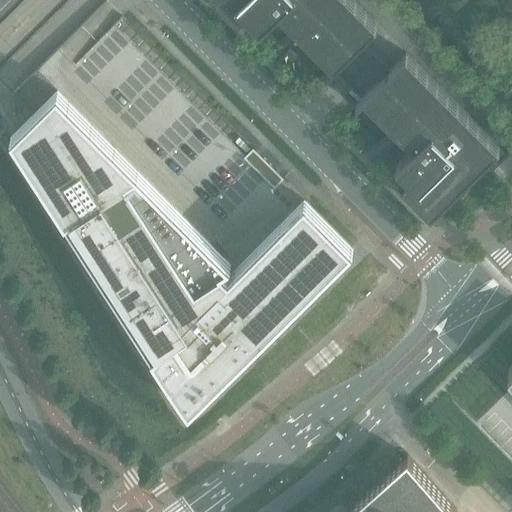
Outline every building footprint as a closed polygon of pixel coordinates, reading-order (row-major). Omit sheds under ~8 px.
[(0,0),(0,24),(24,0),(0,0)] [(278,10),(333,65),(325,73),(326,74),(377,24),(353,0),(216,0),(244,27),(245,26),(240,21),(246,14),(260,28),(278,10)] [(364,97),(413,146),(395,164),(409,178),(403,185),(398,180),(397,181),(431,215),(499,147),(406,53),(355,103),(357,104),(364,97)] [(234,268),(59,87),(34,113),(12,134),(189,408),(351,247),(304,200),(234,268)] [(274,187),(283,178),(284,178),(253,147),(245,155),(244,157),(274,187)] [(494,170),(502,178),(511,168),(511,153),(511,152),(494,170)] [(454,511),(456,510),(407,456),(347,510),(349,511),(348,511),(454,511)]
